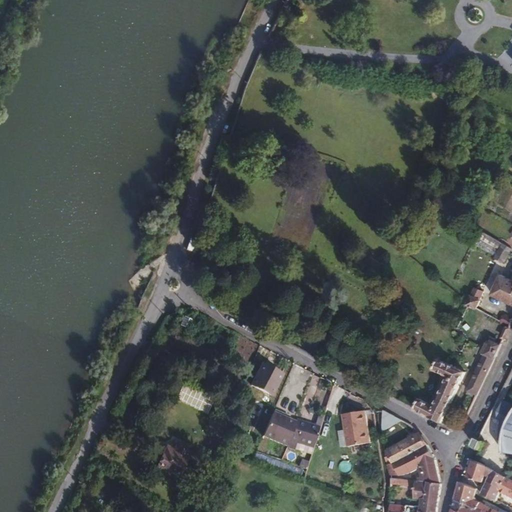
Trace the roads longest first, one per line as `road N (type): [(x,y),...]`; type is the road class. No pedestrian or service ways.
road 1 (residential): [(450,442),(186,296)]
road 2 (residential): [(174,273),(213,139),(270,0)]
road 3 (residential): [(57,511),(164,299)]
